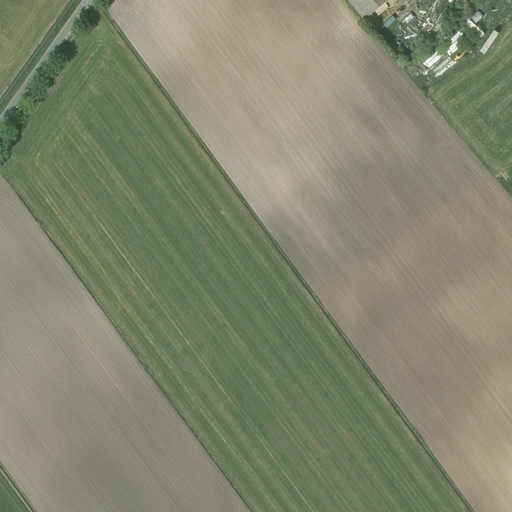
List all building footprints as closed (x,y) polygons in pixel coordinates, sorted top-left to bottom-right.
[(347,0),(363,19),(386,0),(347,0)] [(500,0),(486,16),(490,20),(507,2),(504,0),(500,0)] [(511,7),(508,3),(490,21),(494,25),(511,7)] [(481,37),(485,33),(468,17),(464,21),(481,37)] [(460,35),(445,47),(450,54),(465,42),(460,35)]
